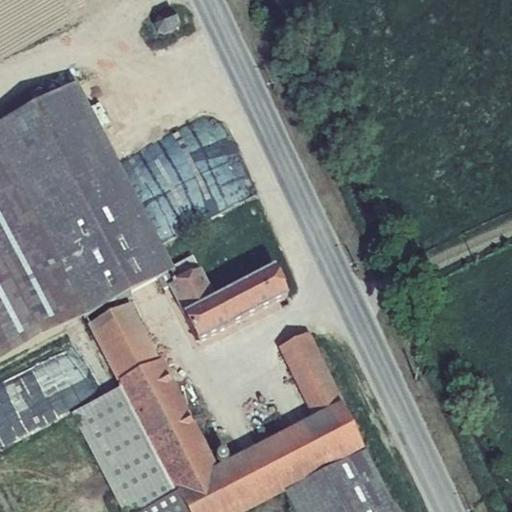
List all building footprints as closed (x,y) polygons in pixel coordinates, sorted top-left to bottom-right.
[(180,29),(171,12),(159,17),(154,27),(157,33),(165,36),(180,29)] [(0,362),(157,280),(173,272),(75,85),(0,124),(0,362)] [(165,175),(192,224),(223,208),(191,149),(150,171),(155,180),(165,175)] [(197,345),(289,297),(274,269),(215,299),(193,256),(175,265),(182,279),(179,281),(179,282),(168,288),(197,345)] [(157,280),(162,290),(168,288),(179,282),(179,281),(174,272),(173,272),(157,280)] [(217,468),(162,361),(160,362),(131,305),(87,327),(119,389),(71,414),(122,511),(250,511),(285,494),(294,511),(397,511),(365,450),(364,451),(343,407),(346,406),(310,333),(278,348),(313,418),(217,468)]
